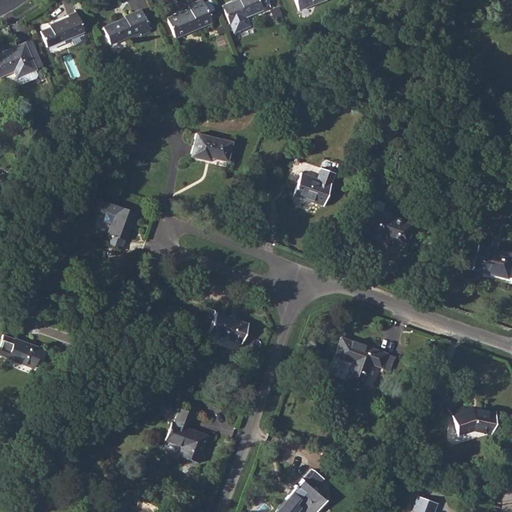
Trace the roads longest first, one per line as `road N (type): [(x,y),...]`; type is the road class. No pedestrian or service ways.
road 1 (residential): [(309,275),(186,229),(167,232),(184,256),(300,299)]
road 2 (residential): [(227,511),(300,299)]
road 3 (residential): [(511,347),(309,275)]
